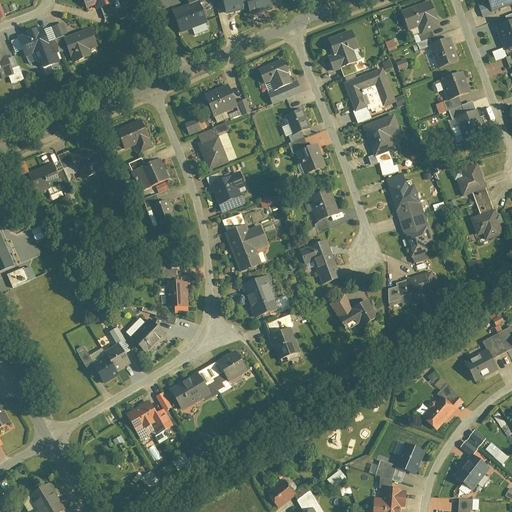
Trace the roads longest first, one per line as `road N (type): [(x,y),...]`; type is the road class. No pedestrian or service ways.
road 1 (residential): [(151,85),(205,241),(206,327),(193,354),(49,443)]
road 2 (residential): [(290,25),(362,220),(364,252)]
road 3 (residential): [(151,85),(0,152)]
road 4 (residential): [(511,152),(454,0)]
road 5 (residential): [(424,511),(442,444),(489,395),(511,383)]
